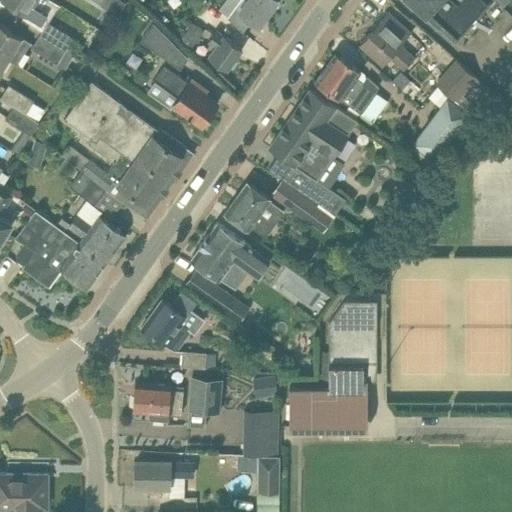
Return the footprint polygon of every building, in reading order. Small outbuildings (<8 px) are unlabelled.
[(5,0),(46,25),(48,21),(49,22),(60,3),(55,0),(5,0)] [(246,0),(239,11),(251,20),(258,25),(275,0),(246,0)] [(409,0),(456,41),(492,0),(409,0)] [(411,33),(388,12),(362,42),(384,61),(390,54),(405,68),(416,56),(401,43),(411,33)] [(0,21),(0,52),(9,58),(18,63),(31,41),(23,36),(0,21)] [(48,21),(46,25),(41,34),(66,50),(74,37),(49,22),(48,21)] [(153,21),(143,34),(163,49),(170,39),(153,21)] [(180,37),(190,45),(202,29),(192,21),(180,37)] [(209,56),(227,69),(243,47),(225,34),(224,35),(217,29),(209,40),(217,46),(209,56)] [(66,50),(41,34),(33,49),(59,64),(66,50)] [(316,80),(374,121),(389,101),(356,77),(362,69),(336,51),(316,80)] [(0,71),(9,58),(0,52),(0,71)] [(458,60),(447,72),(465,88),(476,76),(458,60)] [(174,104),(202,124),(219,102),(205,92),(208,89),(193,78),(190,81),(165,63),(154,78),(179,96),(174,104)] [(403,88),(411,79),(401,71),(393,80),(403,88)] [(75,164),(76,163),(83,169),(103,185),(146,217),(192,151),(91,79),(63,116),(89,136),(87,141),(113,160),(106,169),(68,142),(61,153),(75,164)] [(1,97),(26,113),(35,99),(10,83),(1,97)] [(270,146),(279,153),(270,167),(335,213),(345,198),(317,178),(358,119),(311,87),(270,146)] [(414,144),(437,161),(471,116),(448,99),(414,144)] [(3,117),(30,134),(37,120),(11,105),(3,117)] [(29,164),(41,168),(49,145),(36,141),(29,164)] [(107,188),(82,169),(69,185),(95,205),(107,188)] [(261,211),(271,197),(264,192),(248,180),(225,211),(249,228),(251,224),(266,235),(275,222),(261,211)] [(284,180),(273,196),(321,228),(330,214),(284,180)] [(2,214),(15,194),(0,184),(0,243),(14,221),(2,214)] [(27,204),(20,213),(28,218),(34,210),(27,204)] [(36,209),(16,236),(16,237),(19,234),(33,244),(36,239),(41,242),(23,266),(49,285),(62,268),(87,286),(106,261),(79,240),(36,209)] [(71,222),(68,226),(82,235),(79,240),(106,261),(127,232),(100,213),(92,224),(78,213),(74,218),(71,222)] [(218,221),(192,257),(220,277),(234,257),(258,274),(274,251),(259,240),(254,248),(246,242),(246,241),(218,221)] [(198,269),(187,285),(239,321),(250,305),(198,269)] [(163,297),(142,326),(175,350),(192,328),(196,331),(206,319),(192,308),(197,300),(182,289),(172,304),(163,297)] [(290,403),(290,418),(313,418),(313,428),(368,428),(368,418),(368,379),(377,379),(377,300),(344,300),(329,321),(329,386),(290,386),(290,403)] [(182,365),(206,367),(216,368),(218,352),(183,349),(182,365)] [(259,376),(262,396),(278,394),(276,374),(259,376)] [(189,425),(206,427),(208,410),(220,411),(223,377),(193,375),(189,425)] [(134,409),(151,410),(150,418),(168,419),(169,412),(182,413),(184,389),(171,388),(171,383),(137,380),(134,409)] [(278,490),(278,455),(257,455),(257,491),(278,490)] [(137,459),(136,485),(170,486),(170,496),(185,496),(185,475),(194,475),(195,461),(171,461),(171,460),(137,459)] [(10,511),(42,511),(42,506),(48,506),(48,472),(23,472),(23,474),(13,474),(13,472),(0,471),(0,501),(11,501),(10,511)]
